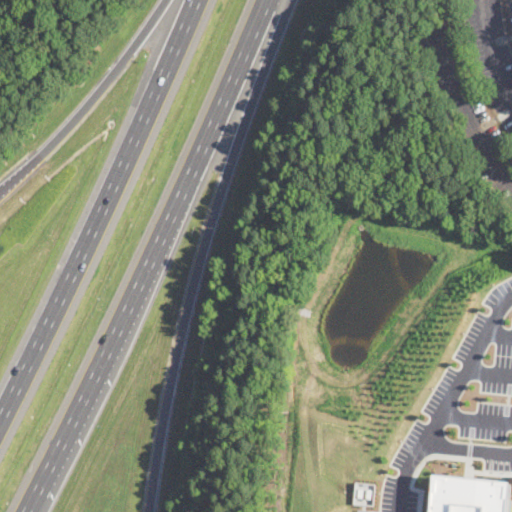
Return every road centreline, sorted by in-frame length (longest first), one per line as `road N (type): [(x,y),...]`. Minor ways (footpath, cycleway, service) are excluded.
road 1 (motorway): [(27,511),(273,0)]
road 2 (motorway): [(149,511),(187,311),(279,0)]
road 3 (motorway): [(194,0),(0,419)]
road 4 (motorway): [(164,0),(101,88),(0,192)]
